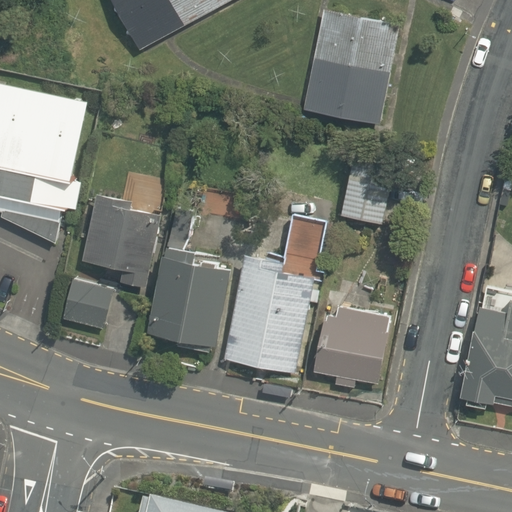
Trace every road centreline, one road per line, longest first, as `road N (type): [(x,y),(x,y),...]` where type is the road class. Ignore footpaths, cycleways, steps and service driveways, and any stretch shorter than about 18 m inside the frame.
road 1 (residential): [(407,467),(488,108),(511,51)]
road 2 (tertiary): [(67,398),(407,467)]
